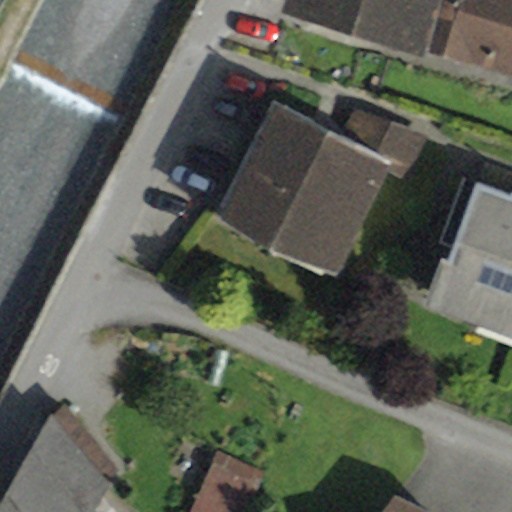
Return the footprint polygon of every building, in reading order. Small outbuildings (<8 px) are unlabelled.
[(287,0),(282,17),(427,60),(429,54),(445,0),(287,0)] [(511,0),(445,0),(429,54),(511,79),(511,0)] [(324,126),(277,104),(221,224),(336,277),(389,164),(412,175),(430,137),(338,95),(324,126)] [(511,197),(511,199),(478,187),(449,265),(441,263),(423,313),(511,345),(511,197)] [(54,422),(51,419),(0,507),(0,511),(96,511),(108,496),(105,493),(118,472),(64,405),(54,422)] [(250,511),(267,474),(218,453),(192,511),(250,511)] [(421,511),(396,499),(385,511),(421,511)]
